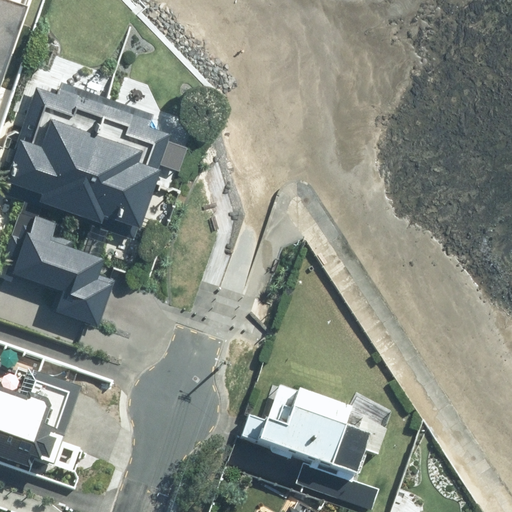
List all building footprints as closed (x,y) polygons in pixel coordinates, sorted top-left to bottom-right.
[(0,0),(0,76),(24,0),(0,0)] [(179,115),(40,73),(5,190),(42,201),(20,275),(58,287),(51,308),(101,323),(114,279),(101,276),(107,255),(52,238),(62,206),(145,230),(179,115)] [(54,471),(81,390),(27,372),(18,397),(0,391),(0,462),(29,472),(32,464),(54,471)] [(378,418),(279,389),(261,447),(361,476),(378,418)] [(330,511),(305,500),(299,511),(330,511)]
